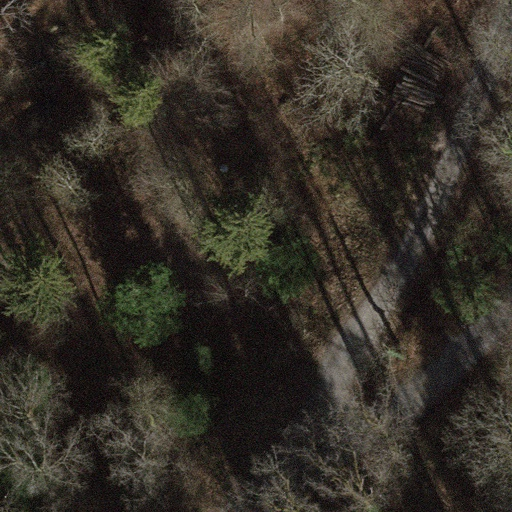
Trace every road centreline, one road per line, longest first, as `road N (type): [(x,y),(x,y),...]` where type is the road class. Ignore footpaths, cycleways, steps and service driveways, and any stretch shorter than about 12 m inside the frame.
road 1 (track): [(511,16),(471,142),(283,501)]
road 2 (track): [(511,327),(263,511)]
